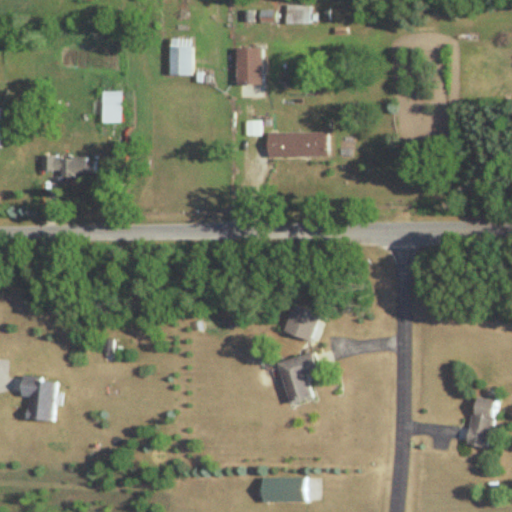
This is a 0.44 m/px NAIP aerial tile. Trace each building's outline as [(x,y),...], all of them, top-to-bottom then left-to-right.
[(311,24),(311,6),(288,6),(288,24),(311,24)] [(194,77),(194,40),(173,40),(173,77),(194,77)] [(265,49),(239,49),(239,86),(265,86),(265,49)] [(123,124),(123,100),(104,100),(104,124),(123,124)] [(269,158),(329,158),(329,134),(269,134),(269,158)] [(63,173),(63,178),(97,178),(97,158),(42,158),(42,173),(63,173)] [(312,341),(322,315),(296,305),(287,332),(312,341)] [(280,363),(291,404),(315,398),(308,374),(321,371),(316,353),(280,363)] [(23,398),(30,398),(29,420),(54,422),(56,381),(24,380),(23,398)] [(469,446),(490,449),(498,402),(476,399),(469,446)] [(263,478),(263,503),(307,503),(307,478),(263,478)]
